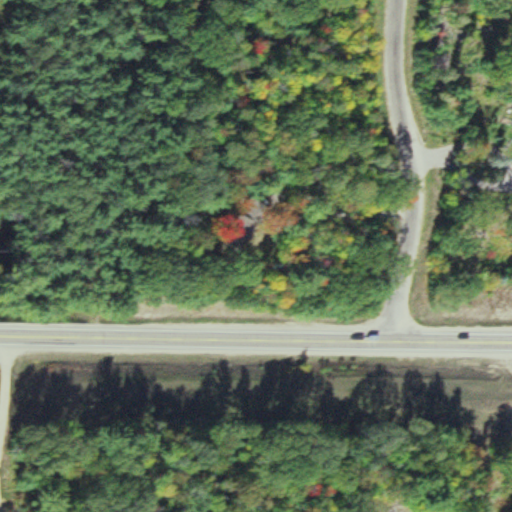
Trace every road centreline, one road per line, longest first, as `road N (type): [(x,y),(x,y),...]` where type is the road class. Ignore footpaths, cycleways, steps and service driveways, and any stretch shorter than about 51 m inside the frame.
road 1 (tertiary): [(511,345),(0,338)]
road 2 (residential): [(390,345),(422,182),(391,90),(399,0)]
